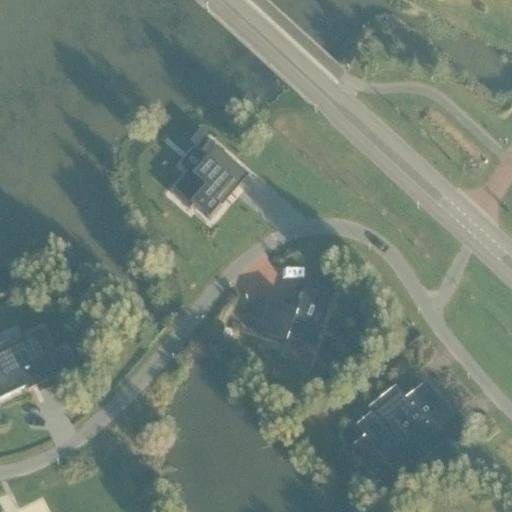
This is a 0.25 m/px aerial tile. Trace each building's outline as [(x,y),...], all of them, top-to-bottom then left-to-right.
[(201,132),(191,143),(198,149),(208,138),(201,132)] [(189,176),(171,196),(190,213),(194,209),(211,224),(222,210),(218,206),(236,186),(224,175),(233,164),(211,144),(200,156),(200,157),(195,152),(181,167),(190,174),(189,176)] [(12,277),(1,282),(7,295),(18,290),(12,277)] [(262,300),(250,332),(287,346),(290,337),(315,346),(334,297),(307,287),(297,313),(262,300)] [(0,384),(6,398),(0,400),(0,402),(27,390),(29,393),(61,378),(63,380),(75,375),(64,351),(57,355),(53,356),(42,333),(41,332),(11,346),(9,343),(0,347),(0,384)] [(352,333),(347,350),(358,353),(363,337),(352,333)] [(374,416),(359,429),(366,438),(389,466),(396,476),(412,463),(416,468),(441,448),(431,436),(452,420),(441,406),(437,409),(433,404),(437,401),(426,387),(406,403),(396,391),(371,411),(374,416)]
